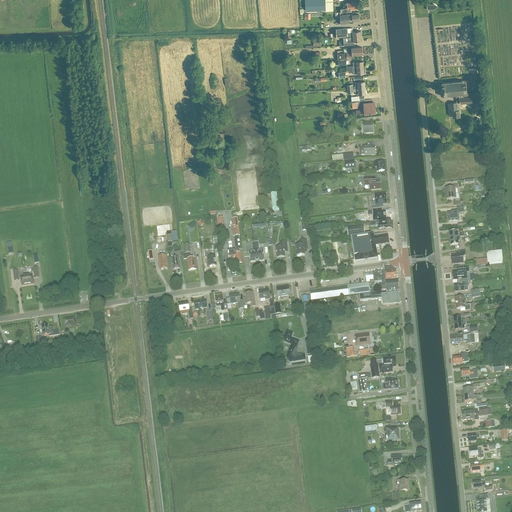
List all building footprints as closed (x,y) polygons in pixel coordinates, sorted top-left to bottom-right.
[(305,0),(305,11),(326,10),(326,11),(333,11),(333,0),(305,0)] [(346,3),(347,8),(341,9),(341,12),(351,12),(351,9),(358,8),(358,2),(346,3)] [(352,21),(359,20),(359,14),(352,15),(341,16),(342,25),(350,24),(349,19),(352,19),(352,21)] [(360,31),(353,31),(353,28),(347,29),(347,28),(334,29),(334,33),(330,34),(330,37),(335,37),(337,37),(337,38),(348,37),(361,36),(361,35),(362,35),(361,32),(361,31),(360,31)] [(337,42),(339,42),(339,46),(348,45),(354,45),(354,42),(361,41),(361,36),(348,37),(337,38),(335,38),(335,41),(337,41),(337,42)] [(354,55),(363,54),(362,47),(352,48),(352,53),(344,53),(343,54),(343,58),(344,59),(354,58),(354,55)] [(443,92),(443,96),(456,95),(471,94),(470,79),(462,80),(463,81),(442,83),(443,87),(441,87),(441,92),(443,92)] [(456,103),(449,103),(450,116),(455,116),(455,118),(461,117),(459,104),(477,102),(476,93),(471,94),(456,95),(456,103)] [(375,103),(371,103),(364,104),(365,114),(376,113),(375,103)] [(364,134),(373,133),(372,123),(363,124),(364,134)] [(364,156),(375,155),(374,146),(363,147),(364,156)] [(354,160),(344,161),(345,170),(355,169),(354,160)] [(374,172),(378,172),(385,171),(384,163),(379,163),(379,162),(373,163),(374,172)] [(370,190),(380,189),(380,181),(370,182),(370,179),(364,179),(365,186),(370,185),(370,190)] [(446,196),(455,195),(455,190),(458,189),(458,186),(452,187),(452,190),(446,191),(446,196)] [(277,192),(271,193),(273,213),(277,213),(279,211),(277,192)] [(371,201),(372,206),(372,209),(379,208),(379,206),(382,205),(382,206),(389,205),(388,196),(383,197),(382,194),(377,195),(377,201),(371,201)] [(455,195),(446,196),(447,201),(454,201),(454,207),(461,206),(460,204),(456,204),(455,195)] [(458,214),(465,214),(464,207),(457,208),(458,211),(452,212),(452,213),(447,214),(448,219),(449,218),(449,222),(459,222),(458,214)] [(360,218),(361,223),(369,222),(385,220),(385,217),(390,217),(390,209),(389,209),(374,210),(374,211),(371,211),(369,211),(368,211),(368,213),(360,213),(360,218)] [(239,236),(239,233),(238,222),(239,222),(239,219),(232,220),(234,237),(235,237),(235,238),(234,238),(235,248),(236,248),(236,249),(228,250),(229,261),(233,261),(234,264),(241,263),(240,249),(241,249),(239,238),(239,237),(239,236)] [(391,220),(377,222),(378,229),(385,228),(385,229),(392,229),(391,220)] [(347,228),(348,237),(365,235),(363,226),(347,228)] [(375,245),(389,243),(387,235),(374,237),(373,235),(352,238),(355,257),(356,256),(356,261),(377,258),(375,245)] [(304,250),(307,250),(306,240),(299,241),(300,246),(295,246),(296,256),(304,255),(304,250)] [(319,243),(320,251),(333,249),(332,241),(319,243)] [(257,261),(264,260),(263,251),(259,252),(258,249),(259,249),(258,242),(255,243),(257,261)] [(284,253),(288,252),(287,243),(280,244),(280,248),(276,249),(277,259),(285,258),(284,253)] [(171,259),(173,270),(179,269),(177,256),(180,256),(180,250),(175,251),(176,258),(171,259)] [(503,262),(502,251),(486,253),(487,259),(474,260),(475,266),(480,265),(487,264),(487,263),(503,262)] [(208,267),(216,266),(215,256),(211,257),(211,253),(208,253),(208,257),(207,257),(208,267)] [(463,258),(467,257),(466,253),(460,254),(461,256),(452,257),(453,265),(464,264),(463,258)] [(184,260),(187,259),(188,271),(196,270),(195,258),(191,258),(190,254),(183,255),(184,260)] [(160,270),(168,269),(166,255),(158,256),(160,270)] [(33,284),(32,279),(39,278),(37,268),(33,269),(31,269),(31,273),(29,273),(29,275),(26,275),(28,285),(33,284)] [(458,272),(453,272),(454,281),(468,280),(467,271),(464,271),(464,268),(458,269),(458,272)] [(15,281),(21,280),(22,286),(28,285),(26,275),(23,276),(23,274),(20,274),(20,271),(17,271),(13,271),(15,281)] [(373,278),(373,281),(373,282),(391,280),(391,279),(397,279),(396,271),(390,271),(381,272),(375,272),(375,273),(372,273),(373,278)] [(366,282),(373,281),(373,278),(372,273),(365,274),(366,282)] [(386,292),(398,290),(397,280),(385,281),(373,283),(348,286),(310,291),(311,301),(349,296),(370,293),(370,294),(375,293),(374,287),(379,286),(379,291),(386,290),(386,292)] [(462,285),(454,286),(455,293),(464,292),(464,288),(469,287),(469,286),(472,286),(471,281),(468,281),(468,282),(462,282),(462,285)] [(288,288),(288,287),(277,289),(278,297),(288,296),(289,300),(293,300),(291,287),(288,288)] [(265,300),(270,299),(268,290),(258,292),(260,299),(265,299),(265,300)] [(360,301),(371,300),(382,298),(383,306),(400,304),(399,293),(381,295),(381,292),(359,295),(360,301)] [(252,307),(255,306),(253,293),(245,294),(246,304),(251,303),(252,307)] [(244,309),(244,307),(243,301),(240,301),(239,295),(229,296),(230,304),(237,303),(239,310),(244,309)] [(227,310),(227,308),(227,303),(223,304),(222,297),(215,298),(217,308),(221,308),(222,311),(227,310)] [(195,310),(207,308),(205,301),(202,302),(202,300),(200,301),(200,302),(194,303),(195,310)] [(179,304),(180,311),(180,315),(189,313),(189,319),(193,319),(192,309),(189,309),(188,303),(179,304)] [(459,305),(456,305),(456,309),(465,308),(465,311),(471,311),(470,305),(465,305),(465,304),(463,304),(463,303),(459,304),(459,305)] [(79,317),(75,318),(63,320),(64,328),(80,326),(79,317)] [(48,328),(48,325),(41,326),(43,336),(53,334),(53,327),(48,328)] [(287,331),(283,341),(292,344),(287,358),(290,362),(305,360),(304,355),(302,356),(302,354),(297,354),(296,352),(297,348),(296,348),(298,341),(290,338),(292,333),(287,331)] [(356,346),(370,344),(369,334),(355,335),(356,346)] [(474,344),(474,343),(479,343),(478,334),(473,334),(473,335),(451,337),(451,338),(450,338),(451,344),(453,343),(453,345),(459,344),(459,343),(467,342),(467,345),(474,344)] [(313,342),(306,343),(307,355),(315,354),(313,342)] [(347,358),(355,357),(357,357),(356,353),(354,354),(353,348),(346,349),(347,358)] [(368,349),(360,350),(361,357),(369,356),(368,349)] [(462,363),(468,362),(467,354),(461,354),(461,357),(452,358),(453,366),(462,365),(462,363)] [(392,367),(396,367),(395,357),(383,359),(384,365),(379,365),(380,373),(392,372),(392,369),(392,367)] [(369,360),(370,369),(372,378),(379,377),(377,359),(369,360)] [(492,365),(493,372),(505,371),(504,364),(492,365)] [(384,386),(383,387),(383,389),(384,390),(398,389),(397,379),(391,380),(391,378),(385,378),(386,382),(387,382),(388,385),(384,386)] [(370,392),(368,379),(367,379),(359,380),(357,380),(359,394),(363,393),(363,394),(370,392)] [(463,396),(473,396),(472,392),(475,392),(475,389),(479,389),(479,385),(471,386),(472,389),(463,390),(463,396)] [(474,406),(481,405),(480,401),(476,402),(475,399),(473,399),(473,396),(463,396),(464,403),(473,402),(474,406)] [(391,415),(401,414),(400,406),(392,407),(392,402),(385,403),(386,408),(390,407),(391,415)] [(461,413),(462,419),(466,418),(466,415),(472,415),(472,414),(477,414),(477,413),(487,412),(487,409),(477,410),(472,411),(472,412),(461,413)] [(471,421),(472,421),(473,421),(479,420),(478,417),(487,416),(487,412),(477,413),(477,414),(472,414),(472,415),(466,415),(466,418),(462,419),(462,422),(467,421),(467,423),(468,424),(471,423),(471,421)] [(385,441),(389,440),(398,440),(398,430),(396,431),(396,428),(386,429),(387,436),(384,436),(385,441)] [(476,439),(479,439),(479,434),(475,435),(475,436),(468,436),(468,437),(466,437),(466,440),(468,440),(468,443),(476,442),(476,439)] [(388,466),(402,465),(401,457),(391,457),(391,461),(387,461),(388,466)] [(407,484),(408,484),(408,481),(400,482),(400,487),(399,487),(400,492),(408,491),(407,484)] [(476,500),(476,505),(485,504),(485,500),(488,500),(487,496),(479,497),(480,500),(476,500)] [(410,511),(415,511),(421,511),(420,502),(409,503),(409,505),(406,505),(406,509),(410,509),(410,511)]
